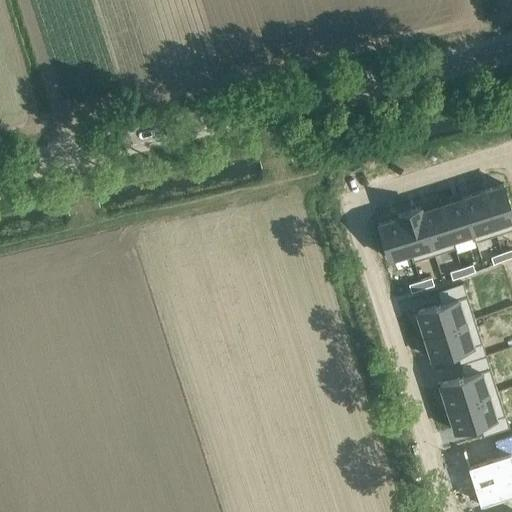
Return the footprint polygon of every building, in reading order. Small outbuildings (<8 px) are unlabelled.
[(511,208),(503,183),(482,190),(496,234),(511,228),(511,208)] [(482,190),(461,196),(474,236),(473,236),(474,241),(496,234),(482,190)] [(461,196),(441,203),(453,242),(454,242),(473,236),(474,236),(461,196)] [(421,209),(420,209),(434,253),(456,247),(454,242),(453,242),(441,203),(421,209)] [(420,205),(397,213),(398,216),(399,216),(411,251),(410,251),(413,260),(434,253),(420,209),(421,209),(420,205)] [(398,216),(378,223),(389,258),(410,251),(411,251),(399,216),(398,216)] [(511,250),(502,254),(505,262),(511,259),(511,250)] [(502,254),(492,257),(494,265),(505,262),(502,254)] [(473,263),(461,267),(463,275),(475,271),(473,263)] [(461,267),(450,270),(452,278),(463,275),(461,267)] [(431,276),(420,280),(422,288),(434,284),(431,276)] [(420,280),(409,283),(412,291),(422,288),(420,280)] [(441,302),(417,310),(424,334),(475,318),(463,282),(437,290),(441,302)] [(475,318),(424,334),(432,358),(456,350),(460,362),(486,354),(475,318)] [(464,375),(440,382),(447,406),(498,390),(486,354),(460,362),(464,375)] [(498,390),(447,406),(455,430),(479,422),(483,435),(484,434),(509,426),(498,390)] [(498,456),(468,466),(482,507),(511,497),(511,434),(493,441),(498,456)]
